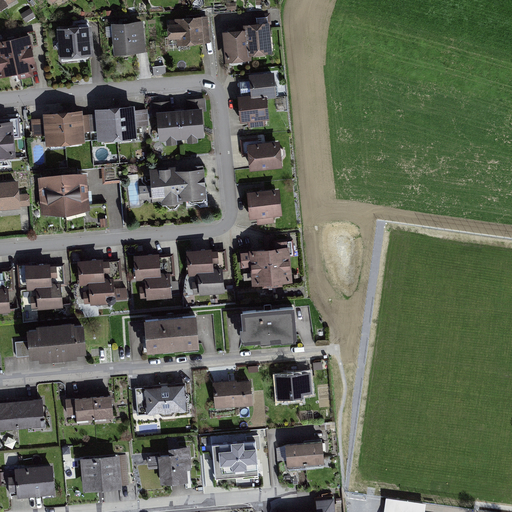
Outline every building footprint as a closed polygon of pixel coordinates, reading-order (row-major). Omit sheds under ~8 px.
[(175,17),(177,42),(207,40),(205,15),(175,17)] [(110,23),(113,52),(146,50),(144,20),(110,23)] [(224,28),(226,60),(252,58),(252,52),(270,51),(268,20),(244,22),(244,27),(224,28)] [(58,26),(60,53),(93,51),(91,24),(58,26)] [(0,40),(0,77),(18,74),(20,79),(34,76),(33,71),(38,69),(30,34),(0,40)] [(239,106),(240,119),(271,115),(268,95),(276,94),(273,71),(247,74),(248,84),(250,96),(238,97),(239,106)] [(97,107),(99,137),(137,135),(134,104),(97,107)] [(159,138),(205,134),(203,108),(157,111),(159,138)] [(45,112),(47,142),(85,139),(83,109),(45,112)] [(0,119),(0,155),(17,154),(12,118),(0,119)] [(248,144),(250,168),(283,165),(281,141),(248,144)] [(140,185),(141,198),(206,193),(204,164),(150,168),(152,184),(140,185)] [(40,176),(44,211),(89,207),(86,172),(40,176)] [(0,180),(0,206),(21,205),(18,179),(0,180)] [(247,191),(249,216),(280,213),(278,189),(247,191)] [(248,247),(252,282),(290,278),(286,244),(248,247)] [(199,270),(201,291),(222,289),(220,271),(214,272),(212,247),(187,250),(189,271),(199,270)] [(146,276),(148,297),(171,295),(169,275),(163,276),(161,251),(135,254),(137,277),(146,276)] [(89,282),(91,303),(114,301),(112,281),(106,282),(104,257),(78,260),(80,283),(89,282)] [(38,287),(40,308),(62,306),(60,287),(54,287),(52,263),(26,266),(29,288),(38,287)] [(0,311),(9,311),(7,290),(1,291),(0,282),(0,311)] [(241,308),(244,336),(296,331),(293,303),(241,308)] [(144,317),(146,346),(198,342),(196,312),(144,317)] [(28,326),(30,354),(84,349),(81,321),(28,326)] [(314,391),(312,372),(275,374),(277,399),(302,398),(301,392),(314,391)] [(214,382),(216,406),(252,403),(250,379),(214,382)] [(135,388),(138,417),(190,411),(187,382),(135,388)] [(74,397),(77,418),(114,414),(111,393),(101,394),(89,395),(74,397)] [(6,401),(0,401),(0,428),(45,425),(42,397),(28,399),(6,401)] [(212,444),(215,478),(259,474),(256,440),(212,444)] [(286,444),(288,465),(324,462),(323,441),(286,444)] [(155,455),(158,483),(187,480),(186,467),(191,466),(189,446),(165,448),(166,454),(155,455)] [(81,457),(83,487),(120,484),(118,455),(81,457)] [(15,469),(18,497),(54,493),(52,465),(15,469)] [(332,496),(315,497),(316,511),(335,511),(334,498),(333,499),(332,496)]
